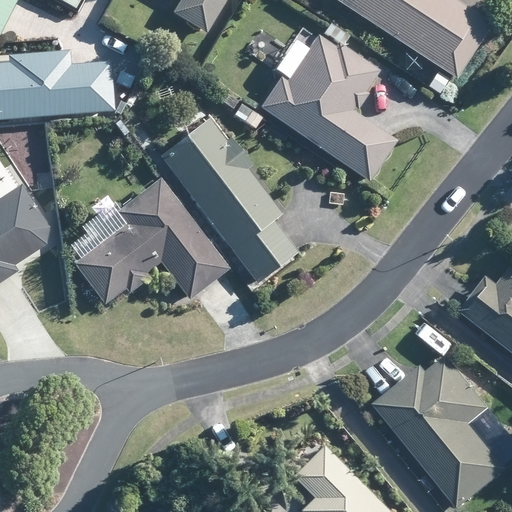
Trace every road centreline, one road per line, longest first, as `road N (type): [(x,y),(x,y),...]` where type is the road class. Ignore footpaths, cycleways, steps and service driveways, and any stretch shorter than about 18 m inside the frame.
road 1 (residential): [(133,389),(340,330),(511,124)]
road 2 (residential): [(133,389),(77,511)]
